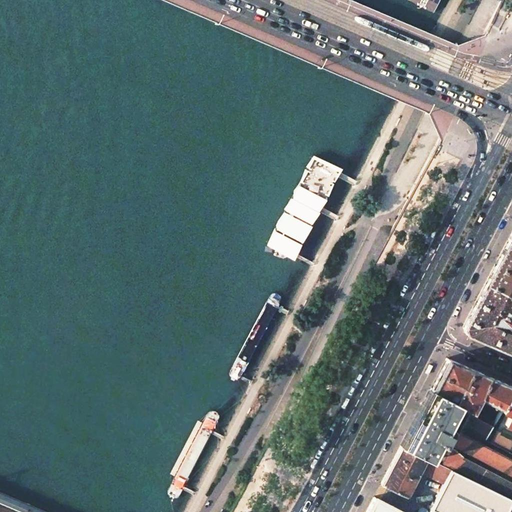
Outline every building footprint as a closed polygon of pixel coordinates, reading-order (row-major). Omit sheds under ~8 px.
[(290,118),(235,223),(304,259),(359,154),(290,118)] [(511,242),(507,241),(485,283),(511,296),(511,242)] [(511,296),(485,283),(462,326),(465,333),(510,353),(511,347),(511,324),(507,322),(511,312),(511,296)] [(270,293),(229,373),(239,379),(282,300),(281,294),(274,290),(270,293)] [(511,385),(446,357),(430,388),(459,403),(471,410),(479,395),(501,407),(511,386),(511,385)] [(511,495),(511,386),(501,407),(493,422),(471,410),(459,403),(445,431),(448,433),(442,445),(438,443),(430,459),(511,499),(511,495)] [(430,388),(400,445),(430,459),(438,443),(442,445),(448,433),(445,431),(459,403),(430,388)] [(207,412),(166,492),(176,498),(219,419),(219,413),(211,409),(207,412)] [(400,445),(380,484),(392,490),(405,496),(419,471),(443,482),(432,504),(427,511),(504,511),(511,499),(430,459),(400,445)] [(385,503),(374,497),(365,511),(398,511),(400,510),(385,503)]
